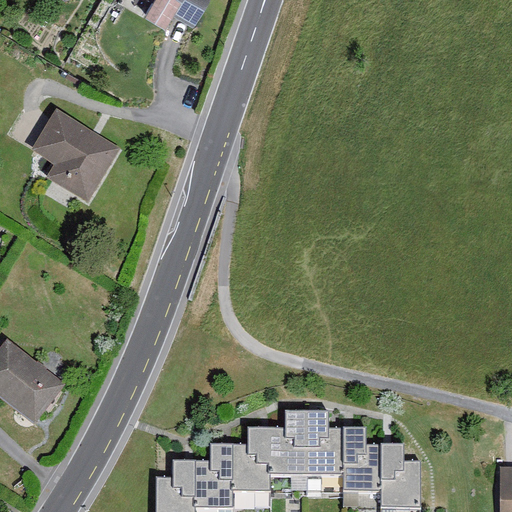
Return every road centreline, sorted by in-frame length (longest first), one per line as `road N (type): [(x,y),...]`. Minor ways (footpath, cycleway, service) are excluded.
road 1 (tertiary): [(266,0),(141,362),(58,511)]
road 2 (track): [(224,117),(233,186),(223,251),(226,320),(267,353),(511,414)]
